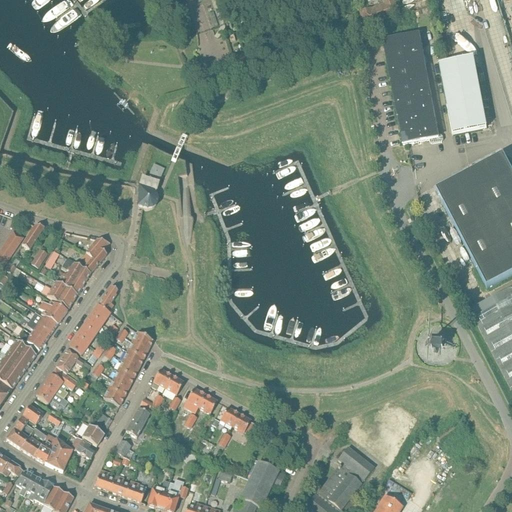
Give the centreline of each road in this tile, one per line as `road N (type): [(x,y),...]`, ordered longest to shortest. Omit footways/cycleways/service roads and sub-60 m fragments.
road 1 (residential): [(0,429),(117,263),(120,245),(0,208)]
road 2 (residential): [(451,311),(396,211),(367,58)]
road 3 (residential): [(283,511),(313,447),(308,436),(252,416),(156,363)]
road 4 (unknown): [(452,165),(508,141),(455,0)]
road 5 (residential): [(84,495),(156,363)]
road 6 (unclassified): [(511,429),(451,311)]
road 7 (unknown): [(429,47),(452,165)]
